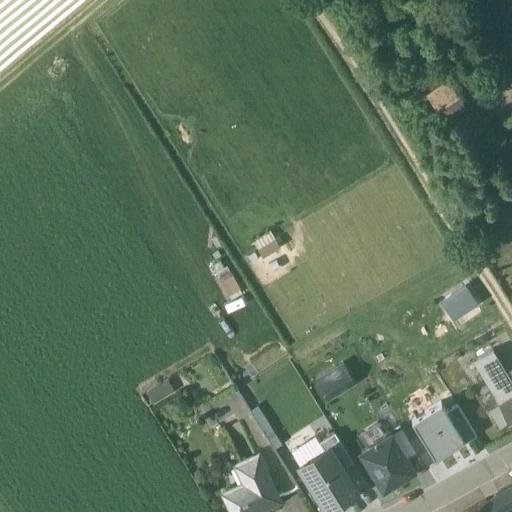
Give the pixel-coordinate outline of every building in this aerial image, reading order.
[(426,100),(445,128),(471,111),(453,83),(426,100)] [(466,299),(444,313),(455,329),(475,315),(476,315),(466,299)] [(511,392),(507,384),(494,362),(474,373),(500,416),(511,409),(511,392)] [(318,391),(328,409),(355,393),(345,375),(318,391)] [(168,388),(147,401),(153,411),(174,399),(168,388)] [(511,409),(500,416),(511,435),(511,409)] [(456,460),(465,454),(447,424),(442,414),(412,431),(435,469),(455,458),(456,460)] [(447,424),(465,454),(476,448),(458,417),(447,424)] [(401,441),(391,447),(406,472),(416,466),(401,441)] [(335,445),(320,454),(324,460),(328,458),(342,481),(354,474),(335,445)] [(385,498),(412,481),(406,472),(391,447),(364,464),(385,498)] [(300,475),(322,511),(340,511),(356,503),(342,481),(328,458),(324,460),(300,475)] [(249,490),(223,503),(226,511),(277,511),(280,511),(259,464),(241,472),(249,490)] [(511,511),(511,498),(487,511),(511,511)]
